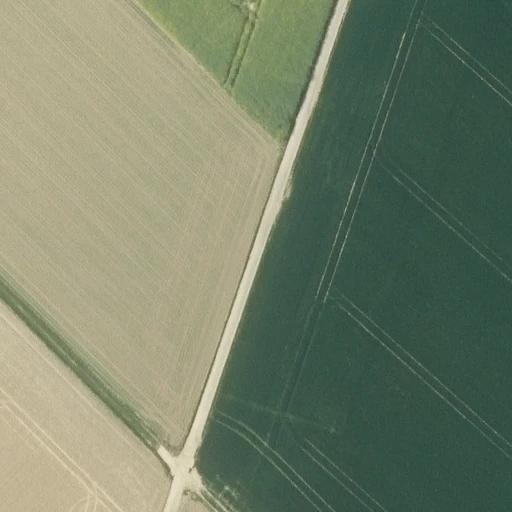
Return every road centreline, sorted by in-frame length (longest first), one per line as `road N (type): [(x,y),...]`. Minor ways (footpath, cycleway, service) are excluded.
road 1 (track): [(342,0),(169,511)]
road 2 (track): [(225,511),(0,284)]
